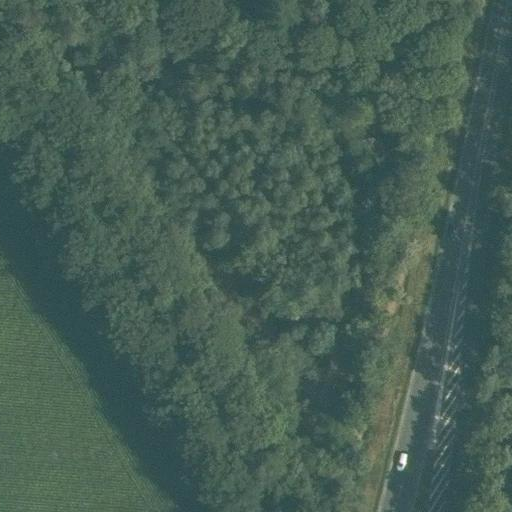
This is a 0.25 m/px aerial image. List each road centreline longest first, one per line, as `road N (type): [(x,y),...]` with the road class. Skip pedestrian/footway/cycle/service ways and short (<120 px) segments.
road 1 (unclassified): [(263,511),(239,453),(78,178),(47,134),(0,93)]
road 2 (primary): [(474,178),(393,511)]
road 3 (primary): [(442,511),(474,178)]
road 4 (primary): [(474,178),(508,0)]
